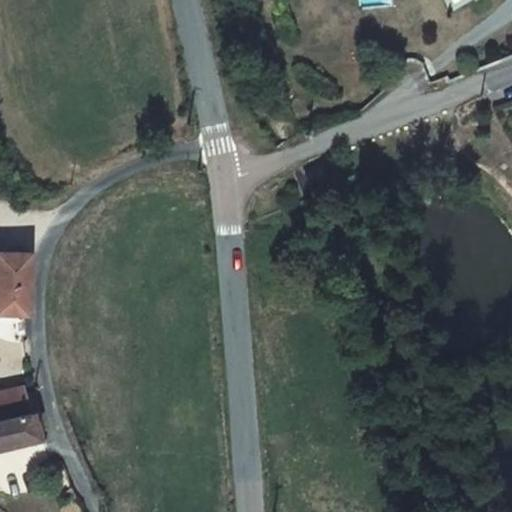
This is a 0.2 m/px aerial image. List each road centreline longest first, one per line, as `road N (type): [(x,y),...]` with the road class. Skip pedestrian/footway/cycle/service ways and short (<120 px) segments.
road 1 (residential): [(93,511),(38,327),(55,231),(109,173),(221,146)]
road 2 (tertiary): [(226,180),(251,511)]
road 3 (residential): [(226,180),(511,67)]
road 4 (tertiary): [(189,0),(221,146)]
